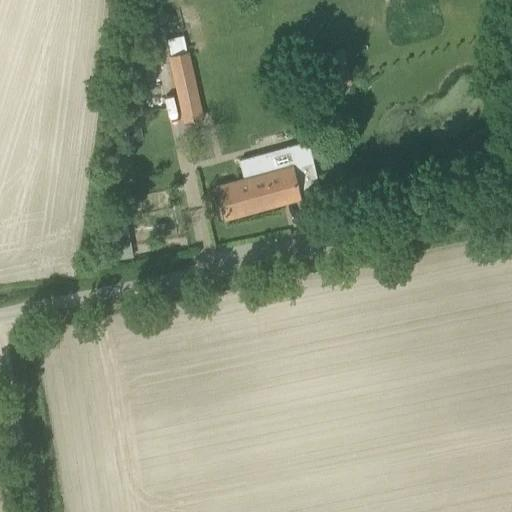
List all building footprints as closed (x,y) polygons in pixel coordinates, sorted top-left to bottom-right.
[(183,35),(167,39),(170,55),(187,51),(183,35)] [(187,51),(170,55),(167,56),(183,122),(204,117),(189,51),(187,51)] [(313,55),(313,56),(322,91),(327,89),(339,87),(330,51),(313,55)] [(138,121),(124,124),(126,135),(140,133),(138,121)] [(297,190),(320,184),(308,141),(286,147),(291,167),(264,175),(258,154),(238,159),(244,180),(217,187),(224,217),(298,196),(297,190)]
